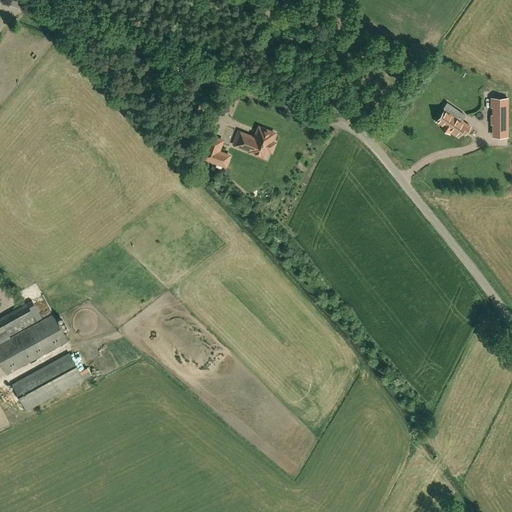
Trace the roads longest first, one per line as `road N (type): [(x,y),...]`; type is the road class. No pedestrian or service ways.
road 1 (unclassified): [(329,121),(17,4)]
road 2 (unclassified): [(511,321),(366,135)]
road 3 (unclassified): [(342,104),(262,0)]
